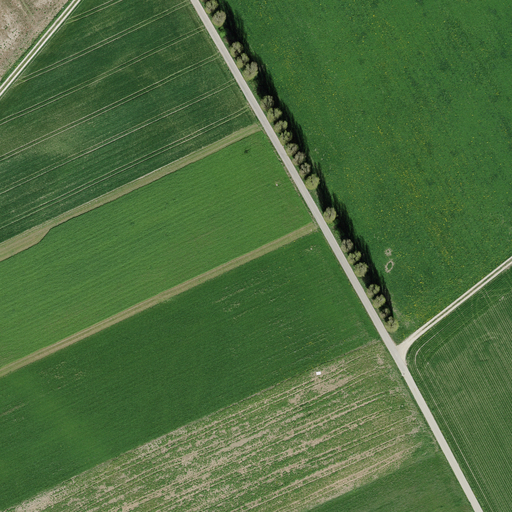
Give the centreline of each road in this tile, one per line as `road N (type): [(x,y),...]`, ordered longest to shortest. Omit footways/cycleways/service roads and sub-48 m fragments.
road 1 (track): [(193,0),(478,511)]
road 2 (track): [(394,353),(511,259)]
